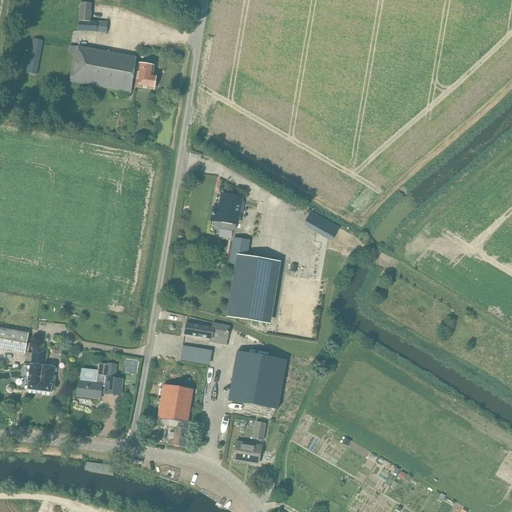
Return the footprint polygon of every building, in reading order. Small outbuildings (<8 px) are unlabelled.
[(79,21),(78,32),(107,33),(107,23),(97,23),(97,22),(90,22),(91,4),(80,3),(79,21)] [(26,73),(37,75),(43,41),(33,39),(26,73)] [(136,59),(76,48),(76,47),(69,46),(68,53),(75,55),(70,82),(131,93),(136,59)] [(153,90),(155,89),(156,85),(154,83),(156,75),(152,75),(154,67),(139,64),(135,87),(153,90)] [(212,220),(219,221),(218,227),(220,229),(233,232),(235,230),(236,224),(237,224),(241,199),(222,196),(220,210),(213,209),(212,220)] [(311,227),(322,233),(333,239),(339,228),(311,211),(307,217),(305,222),(312,226),(311,227)] [(269,324),(277,272),(279,262),(245,257),(249,235),(236,232),(232,256),(238,257),(228,317),(269,324)] [(211,340),(212,338),(213,332),(217,333),(216,338),(227,340),(230,327),(212,323),(212,329),(186,324),(184,335),(211,340)] [(0,349),(25,354),(28,338),(28,334),(0,328),(0,349)] [(31,360),(31,365),(43,367),(45,367),(45,360),(47,350),(34,348),(33,348),(32,357),(32,358),(31,360)] [(286,361),(237,352),(228,401),(277,410),(286,361)] [(125,361),(124,367),(130,368),(129,374),(135,375),(137,363),(125,361)] [(77,397),(100,399),(101,392),(105,392),(104,393),(120,395),(122,380),(114,379),(116,365),(108,364),(108,365),(99,364),(97,384),(79,381),(77,397)] [(29,371),(27,391),(37,392),(38,389),(39,377),(42,377),(43,371),(43,367),(31,365),(30,365),(29,371)] [(38,389),(37,392),(51,394),(54,368),(45,367),(43,367),(43,371),(42,377),(39,377),(38,389)] [(162,385),(156,424),(175,427),(174,434),(173,441),(168,440),(167,445),(188,448),(188,447),(191,431),(187,430),(187,429),(193,390),(162,385)] [(252,439),(262,440),(265,424),(254,423),(252,439)] [(235,442),(232,460),(257,464),(261,447),(235,442)] [(107,465),(104,465),(87,462),(86,470),(112,475),(114,466),(107,465)]
